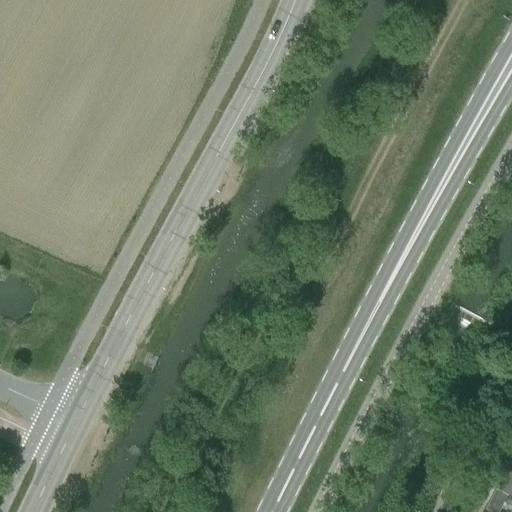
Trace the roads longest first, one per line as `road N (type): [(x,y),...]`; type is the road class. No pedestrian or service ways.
road 1 (tertiary): [(273,511),(511,62)]
road 2 (primary): [(74,423),(295,0)]
road 3 (unclassified): [(321,511),(511,153)]
